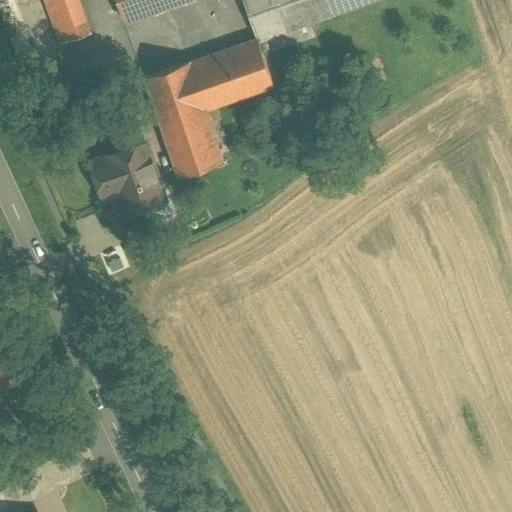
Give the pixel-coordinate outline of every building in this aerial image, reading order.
[(90,32),(80,0),(44,0),(58,42),(90,32)] [(118,0),(126,22),(190,0),(118,0)] [(243,0),(257,38),(373,0),(243,0)] [(257,38),(145,76),(181,183),(229,167),(211,114),(275,93),(257,38)] [(165,200),(146,141),(110,152),(112,159),(91,165),(104,206),(118,202),(122,214),(165,200)] [(0,393),(22,385),(0,330),(0,329),(0,393)]
